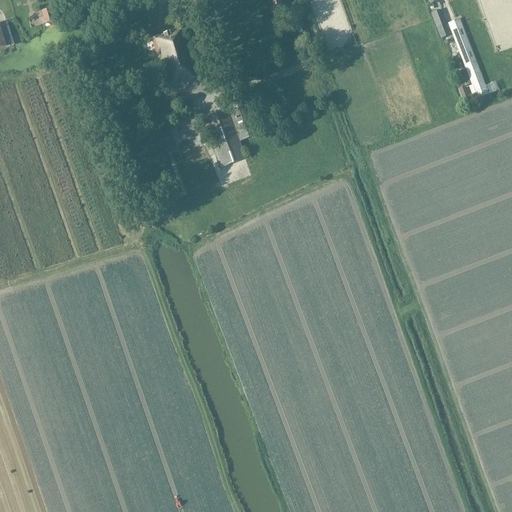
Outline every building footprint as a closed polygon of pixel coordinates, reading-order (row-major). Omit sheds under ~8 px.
[(280,10),(282,9),(279,0),(267,0),(271,12),(274,11),(276,17),(282,16),(280,10)] [(287,24),(294,22),(291,11),(283,13),(287,24)] [(510,86),(481,11),(447,24),(477,99),(510,86)] [(0,49),(6,47),(13,45),(6,22),(0,24),(0,49)] [(135,30),(129,36),(134,42),(141,37),(135,30)] [(188,81),(196,78),(180,30),(151,39),(160,69),(167,90),(189,82),(188,81)] [(239,142),(258,135),(244,95),(224,103),(227,110),(202,119),(220,168),(245,159),(239,142)] [(188,148),(182,149),(176,125),(171,126),(181,162),(191,159),(188,148)] [(169,128),(144,137),(153,161),(177,151),(169,128)]
